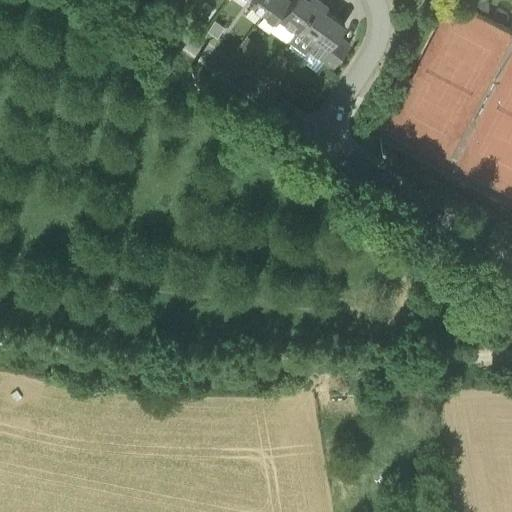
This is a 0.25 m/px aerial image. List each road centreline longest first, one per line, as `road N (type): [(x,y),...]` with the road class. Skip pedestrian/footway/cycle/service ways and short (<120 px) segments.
road 1 (track): [(0,340),(142,362),(511,357)]
road 2 (tertiary): [(511,275),(319,137)]
road 3 (tertiary): [(319,137),(128,0)]
road 4 (residential): [(319,137),(379,41),(376,0)]
